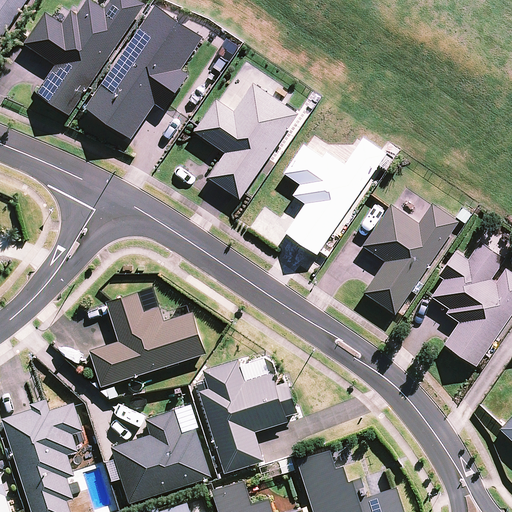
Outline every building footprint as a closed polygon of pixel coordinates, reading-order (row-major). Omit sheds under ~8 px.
[(0,0),(0,41),(28,0),(0,0)] [(137,0),(79,0),(66,22),(49,11),(30,40),(60,60),(41,88),(73,109),(118,41),(142,3),(137,0)] [(206,32),(157,0),(155,0),(119,55),(88,101),(136,133),(159,99),(166,104),(189,69),(183,65),(206,32)] [(300,110),(257,81),(238,108),(220,96),(199,126),(229,147),(212,172),(243,193),(300,110)] [(345,164),(309,139),(288,169),(304,180),(297,191),(309,200),(290,228),(321,249),(380,162),(390,169),(404,148),(394,142),(389,149),(366,134),(345,164)] [(460,218),(436,202),(422,222),(394,203),(368,242),(390,257),(369,289),(398,309),(460,218)] [(507,254),(483,237),(470,256),(460,250),(432,290),(467,313),(449,339),(480,359),(511,312),(511,266),(503,260),(507,254)] [(195,308),(165,317),(156,288),(142,292),(140,285),(110,294),(123,336),(93,345),(105,380),(207,348),(195,308)] [(247,377),(241,355),(208,365),(213,383),(203,386),(227,468),(265,457),(256,425),(295,414),(282,367),(247,377)] [(84,426),(74,393),(6,414),(35,511),(74,511),(68,490),(78,488),(72,470),(77,469),(71,449),(81,445),(76,429),(84,426)] [(198,422),(194,403),(179,407),(183,425),(198,422)] [(182,430),(174,406),(152,413),(156,429),(116,441),(133,495),(214,470),(199,425),(182,430)] [(338,458),(333,442),(300,453),(318,511),(409,511),(399,479),(361,491),(349,455),(338,458)] [(0,511),(17,511),(0,454),(0,511)] [(253,496),(247,475),(216,484),(224,511),(308,511),(306,502),(278,511),(272,490),(253,496)] [(194,511),(188,494),(134,511),(133,511),(194,511)]
